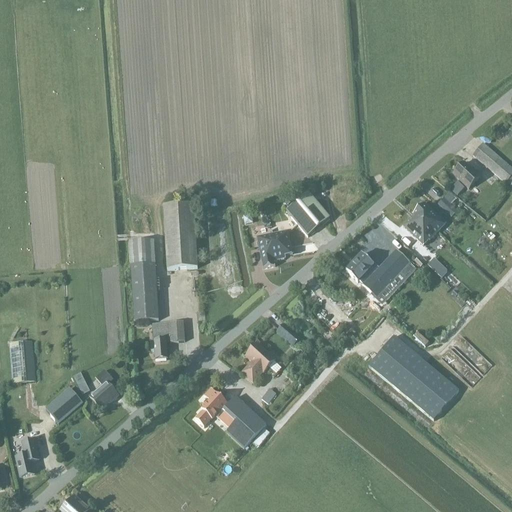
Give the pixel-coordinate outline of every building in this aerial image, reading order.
[(511,187),(511,185),(511,169),(483,145),(473,157),(506,185),(507,183),(511,187)] [(453,176),(469,191),(480,179),(464,164),(453,176)] [(330,220),(308,194),(286,213),(308,239),(330,220)] [(444,200),(438,205),(446,212),(451,206),(444,200)] [(427,222),(438,233),(446,225),(424,204),(413,216),(424,225),(427,222)] [(194,206),(164,208),(168,271),(198,269),(194,206)] [(414,217),(403,228),(423,248),(438,233),(427,222),(424,225),(414,217)] [(293,257),(288,232),(273,236),(278,262),(286,260),(285,258),(293,257)] [(273,236),(257,239),(263,270),(275,268),(275,267),(274,267),(273,263),(278,262),(273,236)] [(159,322),(155,266),(154,242),(130,244),(135,323),(159,322)] [(359,259),(346,273),(358,284),(359,282),(364,287),(368,283),(380,294),(409,264),(397,252),(379,270),(368,258),(363,263),(359,259)] [(438,270),(442,266),(432,257),(428,262),(438,270)] [(167,344),(171,344),(185,343),(183,323),(153,326),(154,345),(151,345),(151,353),(155,353),(155,361),(168,360),(167,344)] [(283,327),(278,333),(293,347),(299,340),(283,327)] [(459,392),(395,338),(369,368),(433,422),(459,392)] [(35,383),(32,343),(10,345),(13,384),(35,383)] [(252,363),(242,374),(253,384),(263,373),(264,374),(275,362),(257,345),(246,358),(252,363)] [(451,357),(454,362),(460,358),(457,353),(451,357)] [(96,380),(103,387),(90,399),(100,411),(110,402),(111,403),(118,397),(108,386),(113,381),(105,372),(96,380)] [(17,418),(38,418),(38,388),(16,389),(17,418)] [(46,411),(59,426),(83,405),(70,390),(46,411)] [(203,412),(195,420),(204,429),(211,421),(212,421),(227,405),(211,390),(204,397),(207,400),(204,404),(206,406),(201,411),(202,412),(203,412)] [(236,399),(223,413),(235,424),(226,434),(245,451),(267,427),(236,399)] [(34,476),(31,463),(39,461),(34,441),(22,444),(25,456),(16,458),(21,479),(34,476)] [(69,506),(63,511),(90,511),(89,511),(84,507),(85,505),(75,496),(67,504),(69,506)]
